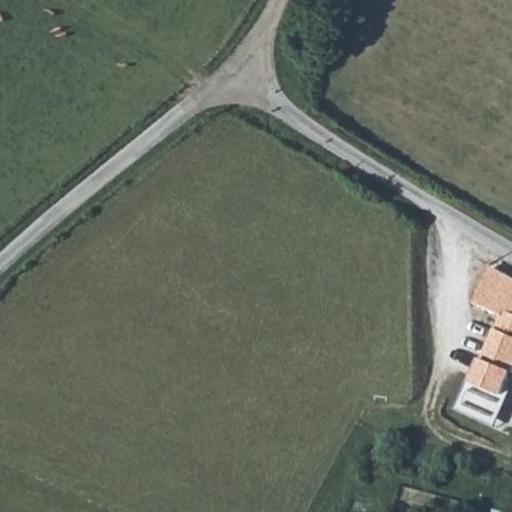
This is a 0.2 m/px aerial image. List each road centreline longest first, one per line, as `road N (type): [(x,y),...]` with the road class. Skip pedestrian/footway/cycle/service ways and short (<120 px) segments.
road 1 (unclassified): [(240,76),(511,257)]
road 2 (unclassified): [(240,76),(0,266)]
